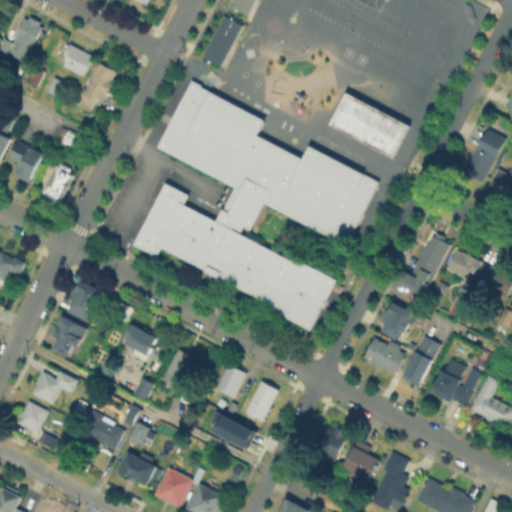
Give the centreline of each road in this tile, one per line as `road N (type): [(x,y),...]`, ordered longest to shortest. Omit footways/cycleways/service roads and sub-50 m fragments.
road 1 (residential): [(511,477),(0,208)]
road 2 (residential): [(249,511),(511,8)]
road 3 (residential): [(0,367),(192,0)]
